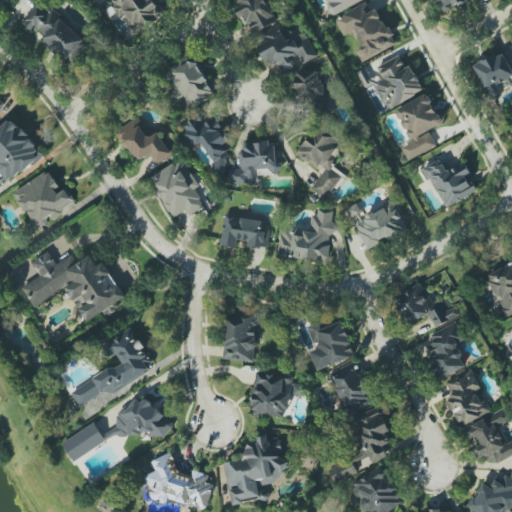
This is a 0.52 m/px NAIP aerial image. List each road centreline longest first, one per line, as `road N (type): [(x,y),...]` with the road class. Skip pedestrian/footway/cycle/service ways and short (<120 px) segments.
road 1 (residential): [(0,44),(67,114),(154,239),(193,266),(306,284),(366,284),(511,202)]
road 2 (residential): [(407,0),(511,190)]
road 3 (residential): [(366,284),(372,332),(434,449)]
road 4 (residential): [(67,114),(207,19)]
road 5 (residential): [(193,266),(191,343),(212,421)]
